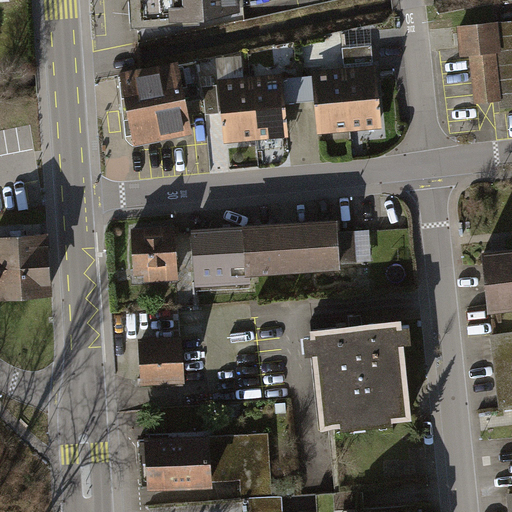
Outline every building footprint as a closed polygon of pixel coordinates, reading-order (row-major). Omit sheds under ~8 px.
[(249,0),(180,0),(182,18),(251,12),(249,0)] [(511,18),(457,24),(458,41),(460,55),(469,54),(474,102),(499,100),(500,107),(511,105),(511,18)] [(183,65),(119,76),(125,107),(131,139),(194,128),(183,65)] [(377,71),(316,75),(320,130),(381,126),(377,71)] [(286,81),(224,86),(229,144),(290,139),(286,81)] [(343,224),(192,230),(195,297),(254,294),(253,280),(345,276),(343,224)] [(177,230),(130,234),(134,287),(182,283),(177,230)] [(46,237),(0,239),(0,299),(49,297),(46,237)] [(511,239),(480,243),(487,306),(511,302),(511,239)] [(511,329),(496,331),(500,407),(511,406),(511,329)] [(417,332),(321,338),(327,434),(423,428),(417,332)] [(188,341),(140,344),(143,385),(190,382),(188,341)] [(216,450),(152,452),(153,488),(217,486),(216,450)]
